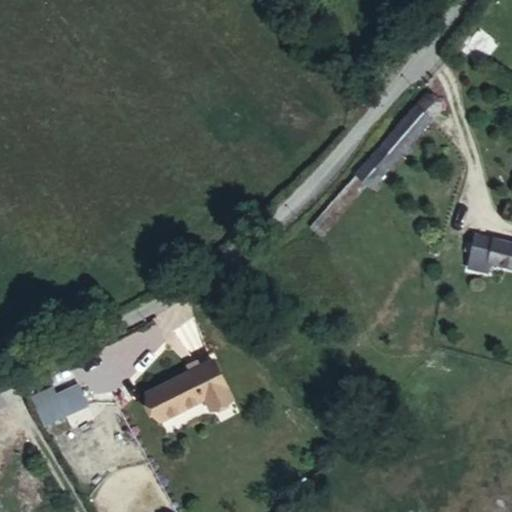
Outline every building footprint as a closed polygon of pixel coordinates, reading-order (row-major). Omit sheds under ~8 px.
[(373,187),(431,122),(415,107),(355,170),(373,187)] [(495,238),(478,234),(469,266),(485,271),(489,260),(495,238)] [(511,241),(495,238),(489,260),(511,266),(511,241)] [(218,352),(149,383),(162,412),(207,393),(211,404),(237,393),(218,352)] [(85,382),(62,392),(71,410),(93,400),(85,382)]
